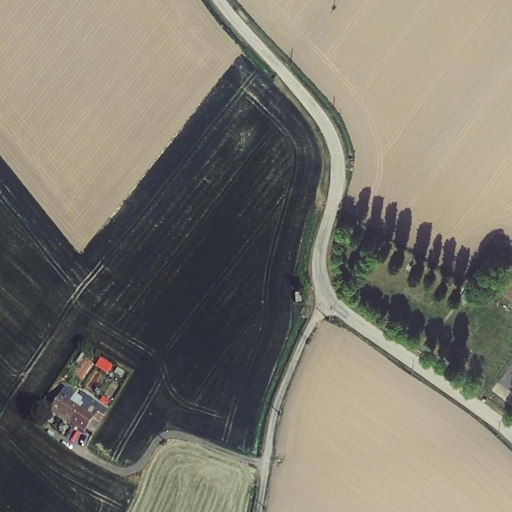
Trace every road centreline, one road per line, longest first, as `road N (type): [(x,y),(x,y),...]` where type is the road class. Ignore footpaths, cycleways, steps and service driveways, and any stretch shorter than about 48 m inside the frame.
road 1 (unclassified): [(219,0),(308,101),(335,148),(336,185),(319,249),(330,298)]
road 2 (track): [(44,423),(116,469),(139,465),(166,434),(265,466)]
road 3 (residential): [(330,298),(274,414),(259,511)]
road 4 (unclassified): [(330,298),(511,433)]
